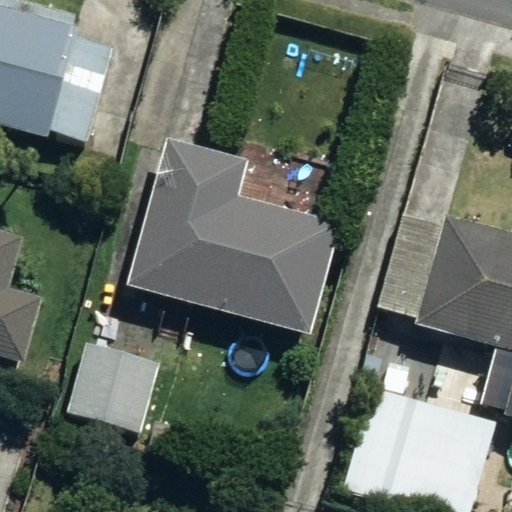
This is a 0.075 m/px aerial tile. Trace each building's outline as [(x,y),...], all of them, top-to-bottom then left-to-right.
[(0,141),(49,155),(79,46),(0,24),(0,141)] [(131,303),(313,350),(342,240),(238,213),(248,176),(169,155),(131,303)] [(511,373),(500,419),(511,422),(511,241),(439,221),(408,328),(511,357),(511,373)] [(0,366),(24,373),(42,312),(8,302),(22,251),(0,244),(0,366)] [(68,426),(139,445),(158,377),(87,357),(68,426)] [(339,494),(402,511),(469,511),(492,426),(366,391),(339,494)] [(147,461),(177,468),(183,438),(154,432),(147,461)]
